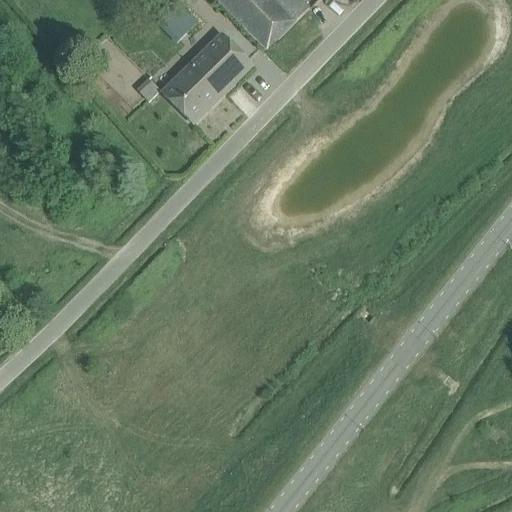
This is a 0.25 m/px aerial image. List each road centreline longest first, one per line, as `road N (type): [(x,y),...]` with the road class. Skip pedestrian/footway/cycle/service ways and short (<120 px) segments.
road 1 (unclassified): [(0,383),(217,173),(373,0)]
road 2 (unclassified): [(282,511),(511,220)]
